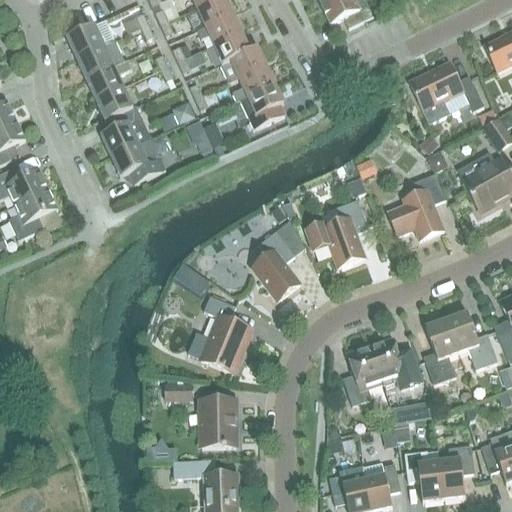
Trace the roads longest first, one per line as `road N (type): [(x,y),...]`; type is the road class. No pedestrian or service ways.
road 1 (residential): [(285,511),(284,402),(306,345),(349,313),(511,249)]
road 2 (residential): [(507,0),(336,85),(322,80),(271,0)]
road 3 (residential): [(101,227),(49,117),(34,17)]
